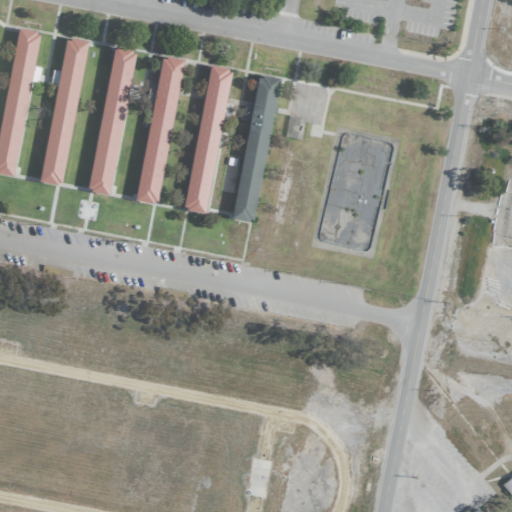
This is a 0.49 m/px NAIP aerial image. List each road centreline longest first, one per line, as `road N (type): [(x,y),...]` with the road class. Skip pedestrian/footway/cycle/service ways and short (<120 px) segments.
road 1 (residential): [(480,0),(380,511)]
road 2 (residential): [(68,0),(511,87)]
road 3 (residential): [(0,233),(418,320)]
